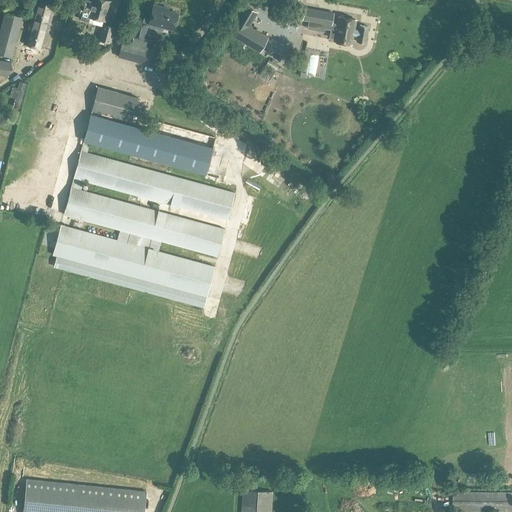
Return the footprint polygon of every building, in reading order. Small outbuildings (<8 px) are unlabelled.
[(37,0),(36,9),(33,8),(24,44),(44,49),(53,13),(50,12),(53,0),(37,0)] [(90,16),(105,20),(110,2),(103,0),(93,0),(93,2),(86,0),(81,19),(89,21),(90,16)] [(0,17),(3,4),(0,3),(0,75),(9,77),(11,62),(0,60),(0,17)] [(137,21),(133,35),(144,38),(147,26),(161,29),(162,26),(173,29),(177,13),(168,10),(168,8),(154,4),(150,19),(144,17),(142,23),(137,21)] [(248,7),(245,5),(228,33),(259,52),(266,41),(247,29),(249,27),(254,18),(245,12),(248,7)] [(325,24),(325,29),(331,30),(329,38),(334,39),(333,41),(352,45),(354,36),(357,36),(356,42),(366,44),(369,26),(359,24),(358,29),(355,29),(357,19),(338,16),(336,25),(332,24),(334,13),(305,7),(302,20),(325,24)] [(275,8),(273,17),(290,21),(291,22),(293,12),(292,12),(275,8)] [(103,23),(98,40),(110,44),(115,26),(103,23)] [(162,51),(132,43),(123,40),(119,57),(157,68),(162,51)] [(269,60),(266,65),(276,71),(279,66),(269,60)] [(71,79),(58,75),(51,103),(64,106),(71,79)] [(26,84),(20,82),(18,89),(13,87),(10,96),(16,98),(14,107),(20,108),(26,84)] [(123,93),(99,87),(91,114),(115,121),(123,93)] [(91,114),(83,142),(205,175),(213,147),(130,125),(115,121),(91,114)] [(216,136),(134,114),(130,125),(213,147),(216,136)] [(89,144),(83,142),(73,179),(83,181),(130,194),(170,205),(227,220),(235,192),(87,152),(89,144)] [(83,181),(73,179),(64,215),(74,218),(120,230),(121,231),(161,241),(217,257),(225,229),(168,213),(167,213),(128,202),(81,190),(83,181)] [(118,240),(117,240),(61,225),(53,256),(57,257),(55,266),(204,307),(215,267),(159,251),(118,240)] [(143,511),(145,490),(27,478),(23,511),(143,511)] [(243,490),(241,511),(271,511),(273,492),(243,490)] [(452,511),(511,511),(511,492),(453,492),(452,511)]
